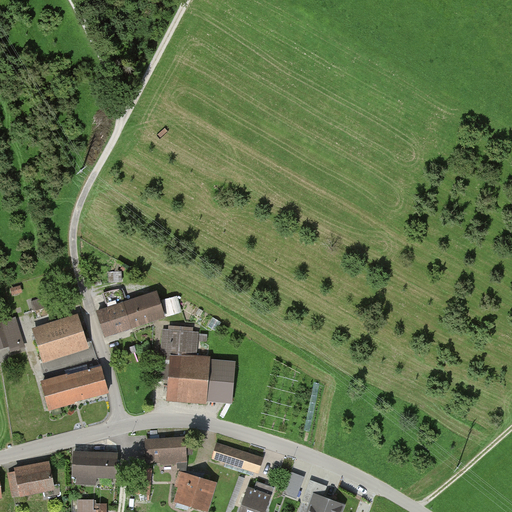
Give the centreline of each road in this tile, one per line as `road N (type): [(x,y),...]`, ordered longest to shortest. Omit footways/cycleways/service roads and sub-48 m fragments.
road 1 (track): [(188,0),(77,213),(81,284),(123,427)]
road 2 (unclassified): [(0,457),(171,419),(222,425),(341,468),(424,511)]
road 3 (track): [(69,0),(131,105)]
road 4 (track): [(511,427),(421,509)]
